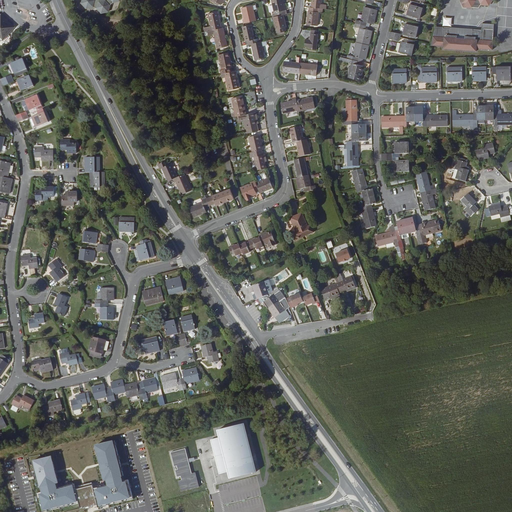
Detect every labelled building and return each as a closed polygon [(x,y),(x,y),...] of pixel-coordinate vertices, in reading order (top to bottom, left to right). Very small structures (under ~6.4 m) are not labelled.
[(82,0),(81,5),(86,10),(93,9),(96,9),(101,15),(108,13),(110,6),(112,4),(120,2),(120,0),(82,0)] [(288,13),(285,0),(279,0),(275,1),(278,12),(275,12),(276,16),(286,13),(288,13)] [(259,20),(256,4),(245,7),(247,18),(246,19),(247,23),(259,20)] [(410,4),(407,15),(420,19),(423,8),(410,4)] [(320,24),(322,10),(324,10),(324,7),(314,6),(312,5),(312,10),(311,10),(310,23),(320,24)] [(373,24),(377,10),(365,7),(362,21),(356,20),(355,24),(365,26),(368,27),(369,23),(373,24)] [(223,28),(219,12),(209,14),(213,27),(206,29),(207,32),(209,32),(223,28)] [(289,26),(286,13),(276,16),(279,29),(280,29),(280,32),(289,30),(288,26),(289,26)] [(13,26),(1,17),(0,16),(0,34),(3,38),(13,26)] [(258,39),(254,24),(246,26),(249,41),(250,40),(251,44),(255,43),(262,41),(261,38),(258,39)] [(369,45),(372,31),(364,29),(365,26),(355,24),(354,27),(360,28),(357,43),(369,45)] [(405,24),(403,34),(416,38),(419,27),(405,24)] [(492,51),(493,24),(481,24),(481,28),(481,29),(472,29),(472,33),(465,33),(465,35),(457,34),(457,33),(450,33),(450,28),(443,28),(443,26),(435,26),(430,48),(443,49),(443,51),(476,53),(476,50),(492,51)] [(472,33),(472,29),(481,29),(481,28),(443,26),(443,28),(450,28),(450,33),(457,33),(457,34),(465,35),(465,33),(472,33)] [(230,46),(225,28),(223,28),(209,32),(210,36),(216,34),(220,49),(230,46)] [(320,48),(322,29),(314,28),(313,37),(308,37),(307,45),(312,45),(312,47),(320,48)] [(269,56),(265,40),(262,41),(255,43),(259,59),(269,56)] [(412,55),(415,41),(408,40),(408,43),(402,41),(399,52),(412,55)] [(366,59),(369,45),(357,43),(354,57),(347,55),(347,59),(357,62),(358,58),(366,59)] [(235,67),(231,53),(221,55),(224,69),(223,70),(224,74),(227,73),(234,71),(233,68),(235,67)] [(11,63),(15,73),(27,68),(23,58),(11,63)] [(361,81),(364,66),(357,65),(357,62),(347,59),(344,59),(344,62),(352,64),(349,78),(361,81)] [(303,71),(304,61),(287,60),(286,69),(303,71)] [(320,73),(321,63),(304,61),(303,71),(303,72),(320,73)] [(497,67),(497,80),(511,80),(511,66),(497,67)] [(447,67),(448,82),(463,81),(462,67),(447,67)] [(473,67),(473,81),(487,80),(486,67),(473,67)] [(418,68),(419,82),(423,82),(438,82),(437,68),(418,68)] [(393,70),(393,83),(407,82),(407,69),(393,70)] [(243,87),(238,70),(234,71),(227,73),(232,90),(243,87)] [(17,80),(22,90),(34,85),(30,75),(17,80)] [(26,100),(30,110),(42,105),(38,95),(26,100)] [(250,113),(245,95),(235,98),(238,112),(236,112),(237,116),(241,115),(243,115),(250,113)] [(301,100),(300,95),(296,97),(296,98),(285,101),(287,111),(301,108),(302,109),(301,109),(302,112),(304,112),(303,109),(301,100)] [(320,105),(317,95),(304,98),(305,99),(301,100),(303,109),(320,105)] [(357,122),(357,100),(346,101),(347,109),(347,118),(343,118),(341,118),(341,122),(343,122),(357,122)] [(486,120),(485,106),(477,107),(477,115),(474,115),(474,125),(477,125),(477,120),(486,120)] [(498,125),(498,110),(494,110),(494,106),(485,106),(486,120),(494,120),(494,125),(498,125)] [(415,122),(415,108),(406,108),(406,117),(403,117),(403,127),(407,127),(407,122),(415,122)] [(427,126),(427,116),(423,116),(423,108),(415,108),(415,122),(424,121),(424,126),(427,126)] [(511,113),(501,114),(501,110),(498,110),(498,125),(498,130),(503,130),(503,124),(511,124),(511,113)] [(261,121),(258,111),(250,113),(243,115),(244,119),(249,118),(251,124),(252,132),(263,129),(261,121)] [(474,125),(474,115),(457,115),(457,111),(453,111),(453,126),(474,125)] [(32,117),(37,127),(49,122),(45,112),(32,117)] [(251,124),(249,118),(244,119),(243,115),(241,115),(243,121),(247,120),(248,125),(251,124)] [(448,126),(447,116),(427,116),(427,126),(448,126)] [(403,127),(403,117),(382,117),(382,128),(399,127),(399,133),(403,133),(403,127)] [(366,133),(366,125),(363,125),(357,125),(357,122),(343,122),(343,125),(352,125),(352,133),(366,133)] [(308,138),(305,124),(294,126),(298,140),(301,140),(308,138)] [(267,148),(263,133),(253,135),(257,150),(266,148),(267,148)] [(366,142),(366,133),(352,133),(352,142),(347,142),(348,146),(358,145),(358,142),(366,142)] [(315,152),(312,137),(308,138),(301,140),(304,154),(315,152)] [(61,140),(61,150),(69,150),(69,153),(79,153),(79,143),(72,144),(72,139),(61,140)] [(395,143),(396,154),(409,154),(409,143),(395,143)] [(477,151),(479,161),(490,159),(489,155),(496,153),(494,143),(484,146),(485,149),(477,151)] [(359,166),(358,145),(348,146),(348,166),(359,166)] [(34,147),(35,157),(42,156),(42,160),(54,159),(53,149),(45,150),(44,146),(34,147)] [(271,166),(268,153),(267,153),(266,148),(257,150),(254,151),(255,156),(258,156),(261,168),(271,166)] [(312,173),(308,155),(298,157),(303,175),(312,173)] [(100,172),(100,157),(86,157),(86,172),(91,172),(100,172)] [(181,175),(176,161),(172,162),(171,158),(163,161),(165,166),(166,165),(172,179),(176,177),(181,175)] [(458,170),(456,178),(465,181),(469,170),(465,168),(467,162),(458,159),(455,169),(458,170)] [(0,176),(8,178),(11,163),(0,160),(0,176)] [(396,161),(396,172),(410,172),(410,161),(396,161)] [(367,187),(363,169),(353,172),(357,189),(367,187)] [(105,187),(105,172),(100,172),(91,172),(91,187),(105,187)] [(195,189),(188,172),(181,175),(176,177),(178,180),(179,180),(185,193),(195,189)] [(431,190),(427,172),(417,174),(422,193),(431,190)] [(316,184),(313,173),(312,173),(303,175),(305,186),(308,186),(308,185),(313,185),(314,188),(321,187),(320,183),(316,184)] [(278,185),(274,175),(261,181),(264,188),(266,191),(278,185)] [(0,191),(9,194),(13,179),(8,178),(0,176),(0,191)] [(262,191),(261,189),(264,188),(261,181),(261,180),(256,182),(257,182),(246,187),(250,197),(251,196),(251,197),(256,195),(256,194),(259,193),(262,191)] [(36,191),(36,201),(46,200),(46,197),(54,196),(54,186),(42,187),(42,191),(36,191)] [(374,196),(372,186),(367,187),(357,189),(358,193),(363,191),(365,199),(374,196)] [(222,204),(240,197),(236,187),(218,194),(212,197),(215,205),(221,202),(222,204)] [(436,208),(431,190),(422,193),(426,211),(436,208)] [(78,202),(78,192),(68,192),(68,196),(62,196),(62,206),(71,206),(71,202),(74,202),(78,202)] [(467,206),(464,209),(471,216),(479,209),(474,205),(477,202),(469,194),(461,201),(467,206)] [(376,204),(374,196),(365,199),(366,206),(362,207),(362,211),(372,208),(372,205),(376,204)] [(213,210),(211,206),(215,205),(212,197),(208,199),(209,201),(196,207),(200,216),(213,210)] [(511,215),(509,206),(502,207),(501,204),(490,206),(490,208),(492,216),(501,214),(501,217),(511,215)] [(377,227),(372,208),(362,211),(367,229),(377,227)] [(294,235),(297,242),(314,234),(312,227),(308,229),(303,215),(291,220),(297,234),(294,235)] [(121,217),(120,232),(135,232),(136,218),(121,217)] [(421,235),(419,226),(415,226),(413,218),(405,220),(408,233),(417,231),(418,236),(421,235)] [(408,233),(405,220),(397,222),(398,227),(399,231),(395,231),(398,241),(402,240),(400,235),(408,233)] [(441,231),(439,221),(419,226),(421,235),(423,244),(426,243),(424,235),(441,231)] [(395,227),(394,226),(390,227),(391,232),(375,236),(378,246),(394,242),(395,246),(399,245),(398,241),(395,231),(395,227)] [(83,231),(82,242),(96,243),(97,232),(83,231)] [(275,243),(271,233),(264,236),(263,235),(259,237),(260,239),(263,247),(268,246),(269,249),(276,247),(275,243)] [(263,247),(260,239),(257,240),(253,241),(253,240),(249,242),(252,250),(256,248),(257,251),(264,248),(263,247)] [(155,257),(151,242),(138,246),(139,250),(141,261),(155,257)] [(252,250),(249,242),(246,243),(246,244),(243,245),(239,247),(243,254),(243,256),(250,253),(249,251),(252,250)] [(239,247),(239,245),(235,246),(232,248),(232,247),(228,248),(231,256),(235,255),(236,257),(243,254),(239,247)] [(81,249),(80,260),(93,261),(95,251),(81,249)] [(23,256),(24,266),(31,265),(31,269),(40,268),(39,258),(33,259),(32,255),(23,256)] [(50,273),(57,282),(65,276),(60,270),(63,267),(57,259),(49,265),(54,271),(50,273)] [(166,281),(169,294),(183,291),(180,277),(166,281)] [(355,288),(351,277),(343,280),(344,281),(340,283),(344,292),(348,291),(355,288)] [(271,295),(266,283),(255,288),(258,295),(259,295),(261,299),(264,298),(271,295)] [(340,294),(344,292),(340,283),(322,290),(326,301),(332,299),(336,297),(338,300),(342,298),(340,294)] [(143,292),(146,305),(164,301),(161,287),(143,292)] [(114,301),(114,288),(102,288),(102,300),(96,300),(96,304),(107,304),(107,301),(109,301),(114,301)] [(271,309),(288,299),(283,291),(274,296),(273,294),(271,295),(264,298),(267,303),(271,309)] [(322,303),(318,294),(305,299),(308,307),(314,305),(317,304),(318,305),(322,303)] [(58,307),(55,313),(65,317),(68,308),(65,306),(68,298),(59,295),(54,305),(58,307)] [(305,304),(302,295),(289,300),(293,310),(297,308),(297,307),(300,306),(305,304)] [(291,308),(288,299),(271,309),(277,318),(291,308)] [(114,320),(114,307),(109,307),(107,307),(107,304),(96,304),(96,307),(102,307),(102,320),(114,320)] [(28,319),(29,329),(38,328),(38,324),(44,323),(43,314),(34,315),(34,319),(28,319)] [(182,318),(185,331),(195,329),(192,315),(182,318)] [(164,322),(167,336),(178,333),(175,320),(164,322)] [(104,352),(107,339),(94,336),(91,349),(93,350),(104,352)] [(143,341),(146,355),(161,351),(158,337),(143,341)] [(206,357),(208,364),(217,361),(215,353),(215,352),(212,352),(210,344),(200,347),(202,358),(206,357)] [(79,363),(77,354),(71,355),(70,352),(60,354),(63,364),(69,362),(70,365),(79,363)] [(0,375),(8,364),(8,363),(10,360),(4,356),(2,359),(0,357),(0,375)] [(33,361),(35,371),(42,369),(43,373),(54,370),(51,360),(43,362),(42,359),(33,361)] [(198,381),(195,369),(183,371),(185,379),(182,380),(184,390),(188,389),(186,384),(198,381)] [(184,390),(182,380),(178,381),(176,373),(164,376),(167,388),(179,385),(181,391),(184,390)] [(159,390),(156,379),(144,382),(146,389),(143,390),(145,400),(148,399),(147,393),(159,390)] [(125,386),(124,380),(111,383),(113,391),(110,392),(112,402),(116,401),(114,395),(127,392),(125,386)] [(145,400),(143,390),(139,391),(138,385),(137,383),(125,386),(127,392),(128,398),(140,395),(142,401),(145,400)] [(112,402),(110,392),(106,393),(106,389),(105,385),(93,388),(96,400),(108,397),(109,402),(112,402)] [(88,403),(86,394),(77,396),(78,400),(71,401),(74,411),(81,409),(82,409),(82,405),(88,403)] [(16,396),(11,404),(20,409),(22,406),(29,409),(34,400),(24,395),(22,399),(16,396)] [(44,408),(46,418),(56,415),(55,411),(63,409),(61,400),(49,403),(50,406),(44,408)] [(255,474),(244,425),(218,432),(220,439),(212,441),(220,475),(228,473),(230,480),(255,474)] [(139,433),(129,435),(132,447),(142,445),(139,433)] [(121,482),(112,443),(94,445),(104,487),(93,490),(92,486),(75,491),(73,485),(59,488),(51,457),(31,461),(39,493),(36,494),(40,511),(41,511),(78,504),(80,509),(97,505),(97,507),(129,500),(124,481),(121,482)] [(185,449),(171,453),(180,491),(199,487),(195,473),(191,473),(185,449)] [(326,459),(322,462),(327,469),(331,466),(326,459)]
